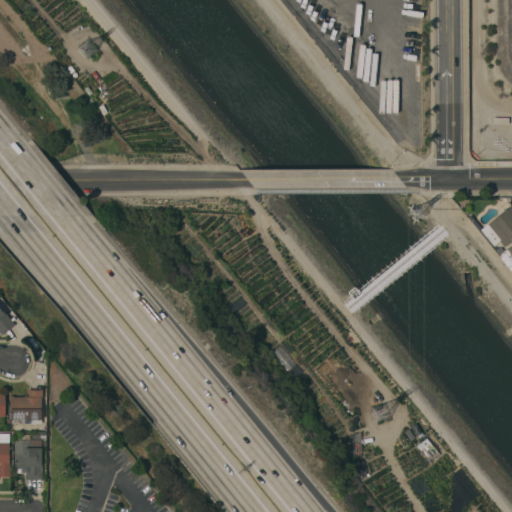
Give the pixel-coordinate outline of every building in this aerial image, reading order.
[(511,205),(511,206),(511,240),(504,247),(499,241),(493,246),(481,230),(511,205)] [(511,272),(499,257),(511,245),(511,272)] [(2,335),(0,332),(0,308),(4,313),(4,312),(14,325),(2,335)] [(42,390),(42,398),(41,398),(41,421),(26,421),(26,424),(20,424),(20,421),(10,421),(10,401),(9,401),(9,396),(13,396),(13,397),(24,397),(24,396),(28,396),(28,390),(42,390)] [(0,434),(9,434),(9,467),(10,467),(10,477),(0,477),(0,434)] [(14,440),(16,440),(16,435),(29,435),(29,440),(31,440),(31,448),(42,448),(42,480),(25,480),(25,470),(22,470),(22,468),(14,468),(14,440)] [(439,455),(430,444),(428,445),(424,440),(416,446),(426,459),(431,454),(435,458),(439,455)]
